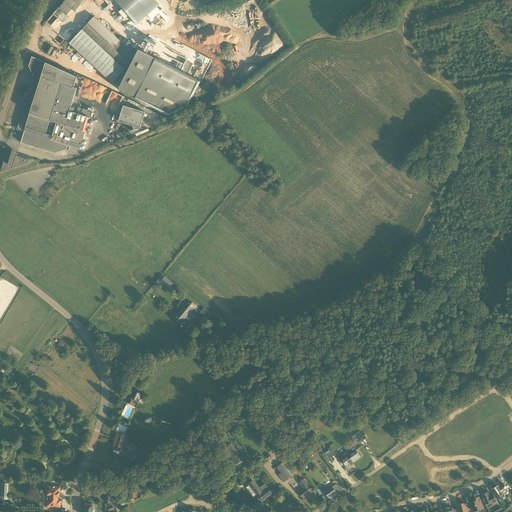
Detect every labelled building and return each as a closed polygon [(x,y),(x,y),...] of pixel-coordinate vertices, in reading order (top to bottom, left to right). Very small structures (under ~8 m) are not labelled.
[(63,0),(57,8),(65,15),(70,9),(73,11),(82,0),(63,0)] [(104,0),(109,5),(111,3),(110,2),(112,0),(115,0),(123,9),(119,12),(124,19),(129,15),(136,25),(148,15),(151,19),(159,13),(155,9),(159,5),(155,0),(104,0)] [(94,17),(69,43),(119,89),(118,90),(170,116),(188,107),(201,81),(139,50),(136,55),(94,17)] [(63,46),(68,41),(59,33),(54,39),(63,46)] [(143,49),(149,51),(152,44),(154,45),(155,43),(141,37),(139,42),(144,45),(143,49)] [(70,111),(77,88),(74,87),(77,77),(32,57),(29,66),(38,83),(39,84),(35,96),(28,93),(27,93),(26,94),(24,99),(24,100),(25,101),(26,101),(18,127),(18,128),(19,129),(20,130),(24,131),(21,143),(54,153),(66,149),(68,145),(80,149),(92,112),(83,109),(78,107),(76,113),(70,111)] [(111,91),(105,104),(117,110),(123,97),(111,91)] [(123,107),(118,122),(132,127),(133,131),(139,129),(144,113),(123,107)] [(11,154),(6,153),(0,172),(29,163),(29,160),(16,156),(18,152),(13,150),(11,154)] [(164,277),(161,281),(169,288),(173,283),(164,277)] [(189,300),(181,309),(174,318),(180,323),(195,305),(189,300)] [(136,406),(138,402),(141,403),(143,399),(142,399),(144,395),(133,390),(133,389),(127,402),(136,406)] [(162,403),(160,410),(171,414),(174,407),(162,403)] [(478,408),(474,410),(482,421),(485,418),(484,416),(489,413),(482,403),(477,407),(478,408)] [(155,423),(161,425),(164,426),(167,418),(164,417),(158,415),(155,423)] [(504,422),(497,428),(500,432),(507,427),(504,422)] [(507,427),(500,432),(503,436),(511,431),(507,427)] [(511,433),(511,431),(503,436),(506,441),(511,436),(511,433)] [(358,432),(353,436),(359,443),(363,440),(364,440),(367,437),(365,435),(364,433),(361,435),(358,432)] [(117,434),(112,449),(114,449),(113,452),(119,454),(120,451),(122,452),(127,437),(117,434)] [(439,434),(426,443),(431,450),(439,444),(440,446),(445,443),(439,434)] [(460,448),(460,454),(462,454),(468,455),(469,438),(467,438),(466,444),(462,444),(462,449),(460,448)] [(469,438),(468,455),(475,455),(475,454),(477,454),(477,449),(475,449),(475,445),(471,445),(472,438),(469,438)] [(236,464),(242,460),(230,444),(224,448),(236,464)] [(495,453),(488,458),(493,465),(503,458),(500,454),(503,452),(498,446),(493,450),(495,453)] [(331,447),(324,452),(329,459),(336,454),(331,447)] [(360,457),(354,448),(340,457),(346,466),(352,461),(353,462),(360,457)] [(284,482),(289,478),(296,473),(285,460),(277,467),(281,473),(279,476),(284,482)] [(303,479),(302,480),(299,482),(304,489),(299,492),(303,498),(309,494),(310,493),(311,494),(313,491),(303,479)] [(254,481),(249,485),(256,494),(262,501),(272,493),(268,488),(265,484),(259,488),(254,481)] [(0,492),(0,498),(7,499),(8,483),(0,483),(0,492)] [(340,490),(336,484),(328,490),(325,487),(322,489),(329,498),(340,490)] [(497,498),(498,497),(499,499),(501,500),(503,500),(504,499),(505,497),(504,496),(503,494),(504,493),(508,490),(505,485),(504,485),(500,488),(498,485),(492,489),(497,498)] [(46,499),(45,507),(55,508),(58,508),(60,508),(60,501),(57,500),(58,496),(58,493),(59,493),(60,490),(60,487),(55,486),(50,486),(50,490),(46,490),(46,495),(47,495),(49,495),(49,499),(46,499)] [(490,497),(488,492),(484,494),(485,494),(482,496),(482,495),(481,496),(485,505),(492,501),(493,503),(497,501),(493,495),(490,497)] [(483,507),(479,497),(474,499),(475,501),(470,503),(473,511),(483,507)] [(468,511),(468,509),(466,509),(465,503),(458,505),(459,511),(468,511)]
